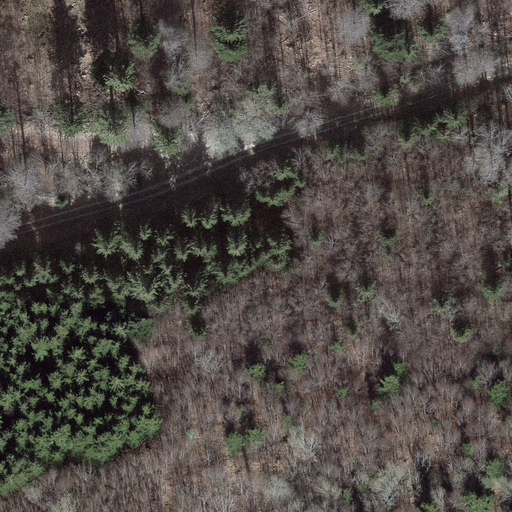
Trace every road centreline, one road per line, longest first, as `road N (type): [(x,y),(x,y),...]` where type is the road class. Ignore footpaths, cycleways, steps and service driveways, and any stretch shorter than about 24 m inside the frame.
road 1 (track): [(0,233),(230,151),(511,65)]
road 2 (track): [(0,126),(230,151)]
